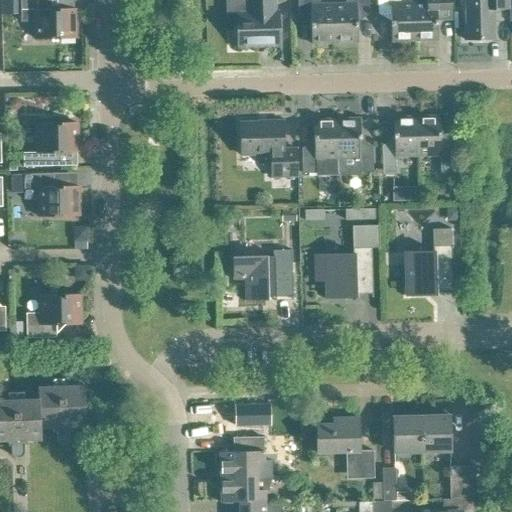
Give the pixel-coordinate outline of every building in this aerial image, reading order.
[(59,9),(49,0),(19,0),(20,22),(35,22),(35,39),(50,39),(50,37),(59,37),(59,39),(74,39),(73,9),(59,9)] [(225,0),(226,18),(237,18),(238,46),(278,45),(277,13),(273,13),(272,0),(225,0)] [(334,43),(333,4),(319,4),(318,0),(296,0),(297,16),(310,16),(310,44),(334,43)] [(334,43),(356,43),(356,15),(368,14),(367,0),(344,0),(344,4),(333,4),(334,43)] [(414,41),(412,2),(399,2),(398,0),(376,0),(377,14),(390,14),(390,42),(414,41)] [(412,2),(414,41),(436,40),(436,12),(448,12),(447,0),(425,0),(426,1),(412,2)] [(462,0),(463,40),(493,39),(493,9),(507,9),(507,0),(462,0)] [(415,117),(417,156),(439,156),(440,174),(454,173),(453,144),(439,144),(438,116),(415,117)] [(394,157),(417,156),(415,117),(392,118),(393,146),(381,146),(382,176),(394,175),(394,157)] [(335,119),(337,173),(360,173),(360,172),(372,172),(372,146),(359,146),(358,118),(335,119)] [(313,174),(337,173),(335,119),(313,120),(313,148),(301,148),(301,173),(313,173),(313,174)] [(282,149),(282,121),(265,121),(265,122),(240,123),(240,155),(270,154),(270,177),(296,177),(296,149),(282,149)] [(23,166),(52,166),(52,153),(76,152),(75,123),(37,124),(37,153),(22,153),(23,166)] [(52,187),(52,174),(23,174),(23,199),(38,199),(38,217),(53,217),(53,214),(62,214),(62,216),(77,216),(77,186),(52,187)] [(345,220),(375,219),(375,208),(345,209),(345,220)] [(325,280),(326,298),(346,297),(346,294),(371,294),(371,298),(372,298),(370,248),(379,248),(378,226),(352,226),(352,254),(325,255),(315,256),(315,280),(325,280)] [(432,252),(404,253),(406,295),(426,295),(426,292),(451,291),(451,295),(452,295),(450,245),(450,228),(431,229),(432,246),(432,252)] [(293,299),(291,250),(272,251),(272,257),(233,258),(233,278),(245,278),(246,300),(266,299),(266,297),(291,296),(291,299),(293,299)] [(79,324),(78,295),(64,295),(64,297),(54,297),(54,295),(40,295),(40,313),(25,313),(26,338),(55,338),(55,325),(79,324)] [(9,340),(23,340),(22,322),(9,322),(9,340)] [(9,392),(17,392),(16,372),(8,372),(9,392)] [(37,399),(39,427),(52,427),(53,432),(55,432),(56,439),(57,440),(57,441),(59,443),(60,443),(62,444),(64,443),(66,443),(67,441),(68,440),(69,438),(69,431),(71,431),(71,426),(85,426),(84,386),(68,387),(68,378),(52,379),(52,387),(37,388),(37,399)] [(39,427),(37,399),(23,400),(23,392),(17,392),(9,392),(7,392),(7,400),(0,400),(0,440),(7,440),(7,445),(10,445),(11,452),(12,454),(12,455),(14,456),(15,457),(17,457),(19,457),(20,456),(21,455),(22,454),(23,453),(23,451),(23,445),(27,445),(26,440),(40,439),(39,427)] [(233,406),(234,428),(270,427),(270,405),(233,406)] [(420,416),(421,453),(449,452),(448,415),(420,416)] [(393,453),(421,453),(420,416),(392,416),(393,453)] [(358,451),(358,418),(331,418),(331,424),(315,425),(316,453),(345,452),(345,467),(358,466),(359,479),(373,478),(373,450),(358,451)] [(220,477),(255,476),(255,462),(263,462),(262,437),(232,438),(232,452),(219,452),(220,477)] [(461,466),(449,466),(450,499),(462,499),(472,499),(487,498),(486,463),(474,464),(474,466),(461,466)] [(395,468),(381,468),(381,483),(382,499),(382,501),(390,501),(395,500),(395,492),(395,468)] [(264,505),(264,501),(264,491),(267,491),(271,476),(255,476),(220,477),(220,502),(234,502),(233,511),(280,511),(281,505),(264,505)] [(372,483),(373,500),(382,499),(381,483),(372,483)] [(406,491),(395,492),(395,500),(406,500),(406,491)] [(472,511),(472,499),(462,499),(450,499),(442,500),(442,511),(472,511)] [(390,511),(390,501),(382,501),(373,502),(372,511),(390,511)] [(358,511),(371,511),(371,502),(358,502),(358,511)]
